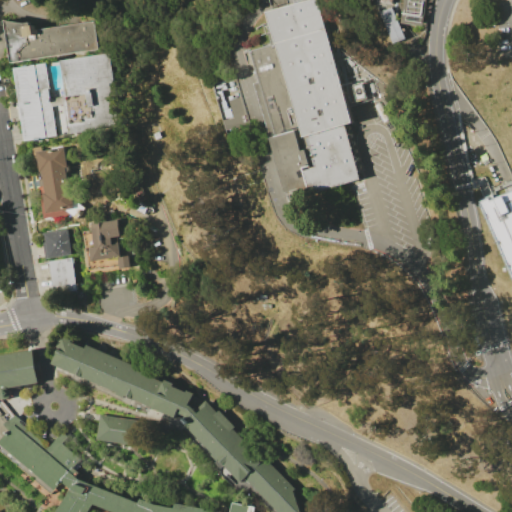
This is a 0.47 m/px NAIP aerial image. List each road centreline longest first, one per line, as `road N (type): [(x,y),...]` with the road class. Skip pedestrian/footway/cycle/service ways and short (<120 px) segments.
road 1 (residential): [(0,132),(32,319)]
road 2 (residential): [(499,372),(469,374),(424,280),(383,246)]
road 3 (residential): [(102,325),(216,376)]
